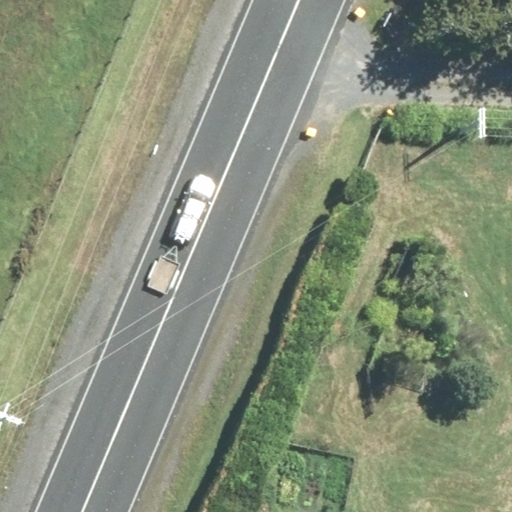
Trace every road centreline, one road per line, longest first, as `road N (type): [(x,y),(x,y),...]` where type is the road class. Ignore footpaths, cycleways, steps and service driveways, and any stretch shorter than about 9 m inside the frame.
road 1 (tertiary): [(296,0),(81,511)]
road 2 (track): [(265,71),(511,83)]
